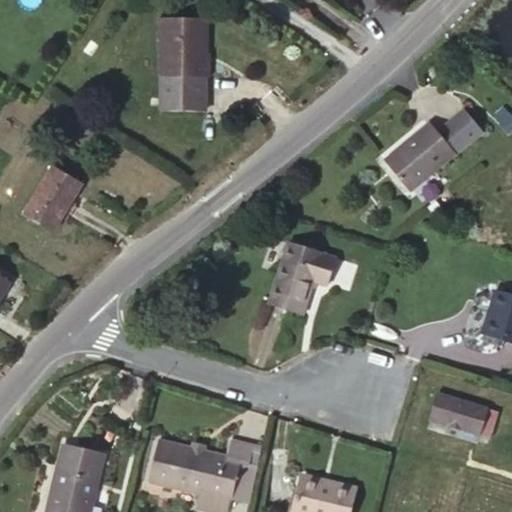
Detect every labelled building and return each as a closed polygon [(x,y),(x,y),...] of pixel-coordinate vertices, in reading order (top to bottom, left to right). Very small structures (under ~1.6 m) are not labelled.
[(162,76),(205,77),(206,19),(157,18),(157,40),(161,40),(162,76)] [(205,77),(162,76),(162,111),(204,111),(205,77)] [(438,131),(430,122),(384,161),(409,192),(457,153),(456,153),(483,130),(464,108),(438,131)] [(511,130),(511,115),(511,114),(502,123),(510,132),(511,130)] [(54,229),(81,184),(52,167),(26,212),(54,229)] [(327,285),(335,257),(288,242),(269,303),(303,314),(313,281),(327,285)] [(0,299),(11,282),(0,275),(0,299)] [(487,334),(511,342),(511,295),(495,290),(490,307),(495,308),(487,334)] [(489,438),(497,411),(436,392),(428,419),(447,425),(449,419),(463,423),(461,429),(489,438)] [(227,455),(158,439),(149,481),(200,494),(196,509),(210,511),(227,511),(230,501),(231,501),(232,498),(249,503),(258,464),(247,462),(249,456),(228,451),(227,455)] [(59,468),(98,478),(104,453),(65,444),(59,468)] [(89,511),(98,478),(59,468),(51,502),(49,502),(46,511),(89,511)] [(351,511),(357,489),(301,475),(291,511),(351,511)]
